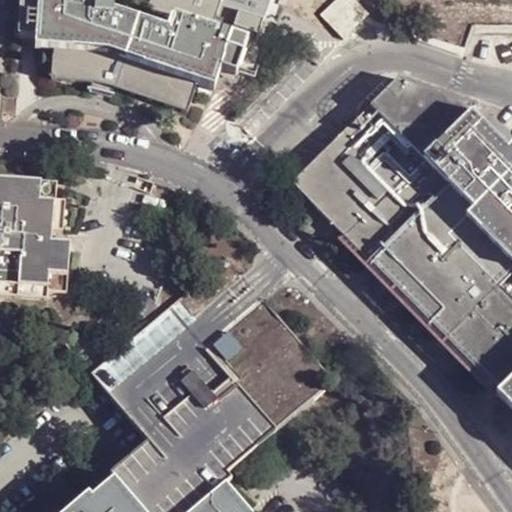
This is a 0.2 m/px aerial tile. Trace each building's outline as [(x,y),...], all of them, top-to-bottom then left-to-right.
[(38,0),(35,48),(54,49),(52,80),(86,82),(101,85),(117,88),(188,111),(198,83),(216,89),(223,65),(257,75),(279,0),(38,0)] [(354,0),(335,0),(320,16),(343,39),(369,15),(354,0)] [(397,80),(292,185),(496,393),(493,395),(511,413),(511,142),(506,148),(471,111),(475,108),(471,104),(397,80)] [(58,180),(0,176),(0,293),(49,297),(50,288),(68,289),(71,240),(54,239),(55,217),(63,217),(64,183),(58,182),(58,180)] [(194,511),(227,486),(233,481),(228,475),(335,384),(256,292),(247,281),(228,258),(94,377),(149,442),(112,474),(115,479),(143,511),(194,511)] [(143,511),(115,479),(93,498),(89,494),(68,511),(143,511)] [(248,511),(227,486),(194,511),(248,511)]
